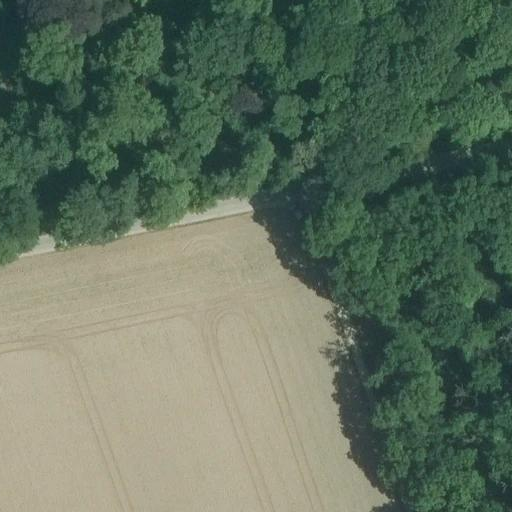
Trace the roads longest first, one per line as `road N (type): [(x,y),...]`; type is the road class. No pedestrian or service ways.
road 1 (unclassified): [(511,145),(0,253)]
road 2 (track): [(387,511),(280,194)]
